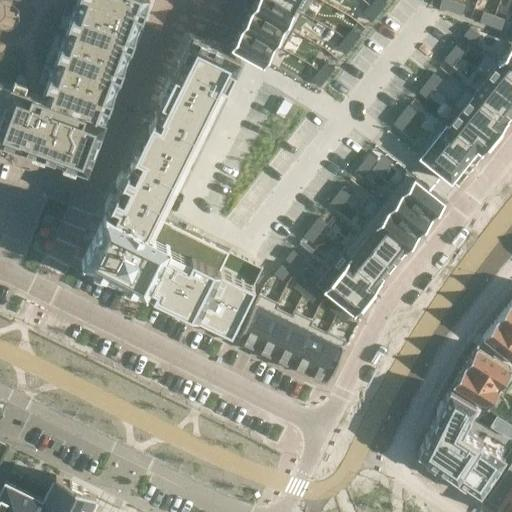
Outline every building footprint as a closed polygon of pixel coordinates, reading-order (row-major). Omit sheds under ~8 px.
[(0,0),(0,137),(85,169),(147,0),(0,0)] [(274,0),(260,0),(254,12),(286,29),(296,12),(274,0)] [(274,0),(296,12),(302,0),(274,0)] [(444,0),(441,10),(452,14),(456,4),(444,0)] [(456,4),(452,14),(464,18),(467,8),(456,4)] [(378,6),(370,15),(379,22),(386,12),(378,6)] [(254,12),(244,29),(275,47),(286,29),(254,12)] [(370,15),(363,24),(371,31),(379,22),(370,15)] [(485,15),(482,25),(493,29),(497,19),(485,15)] [(497,19),(493,29),(504,33),(508,23),(497,19)] [(244,29),(234,47),(265,65),(275,47),(244,29)] [(473,29),(466,38),(475,45),(482,37),(473,29)] [(354,33),(347,42),(355,49),(363,39),(354,33)] [(106,212),(83,260),(234,334),(266,268),(166,220),(231,87),(229,87),(244,58),(195,34),(180,63),(181,63),(108,213),(106,212)] [(347,42),(339,51),(348,58),(355,49),(347,42)] [(461,44),(453,54),(462,60),(469,51),(461,44)] [(511,50),(500,65),(511,74),(511,50)] [(453,54),(446,63),(454,70),(462,60),(453,54)] [(329,64),(322,74),(330,80),(337,71),(329,64)] [(511,74),(500,65),(488,81),(511,100),(511,74)] [(322,74),(314,83),(322,90),(330,80),(322,74)] [(435,76),(428,86),(436,92),(444,83),(435,76)] [(511,100),(488,81),(475,97),(508,123),(511,117),(511,100)] [(428,86),(420,95),(429,102),(436,92),(428,86)] [(475,97),(462,113),(497,140),(509,124),(508,123),(475,97)] [(410,108),(402,117),(411,124),(418,115),(410,108)] [(462,113),(449,129),(479,153),(484,156),(497,140),(462,113)] [(402,117),(395,127),(403,134),(411,124),(402,117)] [(448,128),(435,144),(466,169),(479,153),(449,129),(448,128)] [(435,144),(422,160),(454,185),(466,169),(435,144)] [(372,155),(365,165),(373,171),(381,162),(372,155)] [(365,165),(357,174),(366,181),(373,171),(365,165)] [(415,179),(402,195),(433,220),(446,204),(415,179)] [(347,187),(339,197),(348,203),(355,194),(347,187)] [(402,195),(390,211),(421,235),(433,220),(402,195)] [(339,197),(332,206),(340,213),(348,203),(339,197)] [(390,211),(377,227),(407,251),(408,251),(421,235),(390,211)] [(321,219),(314,229),(322,235),(330,226),(321,219)] [(377,227),(364,242),(394,267),(407,251),(377,227)] [(314,229),(306,238),(315,245),(322,235),(314,229)] [(364,242),(351,258),(382,283),(394,267),(364,242)] [(295,252),(288,261),(296,268),(304,258),(295,252)] [(351,258),(339,274),(370,299),(383,283),(382,283),(351,258)] [(286,267),(278,276),(287,283),(294,274),(286,267)] [(339,274),(325,291),(337,300),(345,306),(354,313),(357,316),(370,299),(339,274)] [(304,281),(296,290),(305,297),(312,288),(304,281)] [(312,288),(305,297),(313,304),(321,294),(312,288)] [(337,300),(329,309),(338,316),(345,306),(337,300)] [(511,303),(509,302),(496,319),(511,331),(511,303)] [(259,303),(242,338),(259,346),(276,312),(259,303)] [(345,306),(338,316),(346,323),(354,313),(345,306)] [(276,312),(259,346),(276,355),(293,320),(276,312)] [(511,331),(496,319),(482,336),(511,360),(511,331)] [(293,320),(276,355),(293,363),(310,329),(293,320)] [(310,329),(293,363),(311,372),(328,337),(310,329)] [(328,337),(311,372),(323,378),(331,375),(347,341),(330,333),(328,337)] [(476,346),(464,365),(499,387),(511,368),(476,346)] [(464,365),(452,384),(487,407),(499,387),(464,365)] [(449,388),(417,453),(480,495),(504,459),(481,443),(482,441),(463,428),(475,403),(449,388)] [(511,425),(496,416),(490,426),(510,438),(511,434),(511,425)] [(511,461),(486,499),(496,506),(511,483),(511,461)] [(0,511),(87,511),(96,495),(82,489),(82,488),(69,481),(69,482),(55,475),(43,499),(6,481),(0,491),(0,511)] [(511,511),(511,483),(496,506),(504,511),(511,511)]
